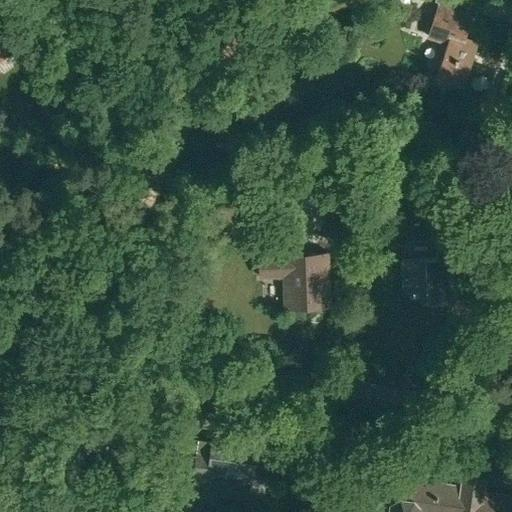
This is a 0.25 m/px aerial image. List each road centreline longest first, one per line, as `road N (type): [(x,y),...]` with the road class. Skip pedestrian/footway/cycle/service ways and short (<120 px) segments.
road 1 (track): [(0,482),(236,0)]
road 2 (residential): [(511,413),(63,356)]
